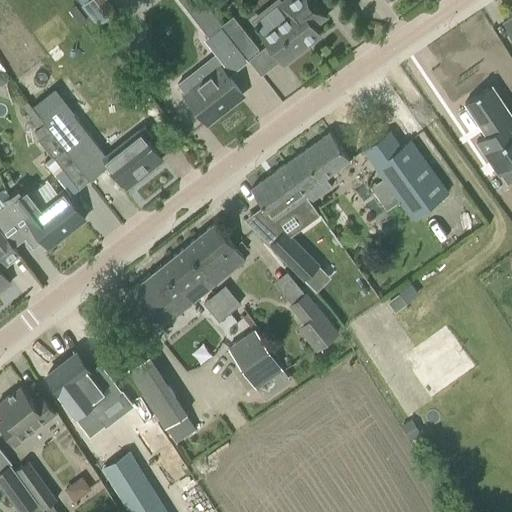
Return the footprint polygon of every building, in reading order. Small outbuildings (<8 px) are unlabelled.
[(180,0),(207,35),(208,36),(209,35),(211,34),(234,64),(235,65),(246,57),(245,56),(222,26),(220,24),(203,0),(180,0)] [(261,35),(283,62),(318,34),(312,27),(326,16),(313,0),(290,0),(296,7),(261,35)] [(511,14),(503,20),(511,35),(511,14)] [(222,23),(220,24),(222,26),(245,56),(255,48),(230,17),(222,23)] [(184,93),(194,106),(207,122),(242,94),(219,65),(184,93)] [(490,84),(464,102),(485,134),(475,140),(498,174),(511,164),(511,115),(511,116),(490,84)] [(51,130),(49,131),(49,132),(87,180),(98,171),(88,158),(100,149),(74,116),(83,108),(72,93),(62,100),(55,105),(44,89),(28,101),(45,122),(51,130)] [(45,122),(34,130),(40,139),(44,136),(49,132),(49,131),(51,130),(45,122)] [(103,157),(113,169),(126,185),(161,157),(139,129),(103,157)] [(324,177),(350,158),(330,131),(251,188),(277,224),(331,186),(324,177)] [(87,180),(49,132),(44,136),(40,139),(38,140),(75,189),(87,180)] [(374,166),(412,217),(448,192),(410,140),(374,166)] [(43,238),(49,246),(84,218),(61,189),(41,205),(27,187),(0,208),(0,229),(13,245),(24,237),(32,247),(43,238)] [(124,294),(136,310),(155,333),(227,274),(225,272),(243,258),(236,248),(215,222),(124,294)] [(0,271),(0,265),(18,252),(13,245),(0,229),(0,283),(6,279),(0,271)] [(284,232),(269,246),(300,278),(315,264),(284,232)] [(203,300),(217,320),(240,302),(225,283),(203,300)] [(303,323),(298,326),(317,350),(339,332),(306,291),(289,305),(303,323)] [(399,293),(388,301),(394,310),(406,302),(399,293)] [(282,368),(255,328),(228,347),(256,386),(282,368)] [(76,352),(48,374),(49,375),(63,393),(86,436),(105,422),(95,409),(117,392),(90,356),(83,361),(76,352)] [(511,381),(442,425),(469,467),(475,463),(479,469),(511,449),(511,381)] [(167,383),(144,397),(155,413),(177,398),(167,383)] [(0,410),(5,417),(0,420),(0,426),(15,446),(56,414),(42,395),(34,402),(21,385),(0,401),(0,410)] [(403,423),(401,424),(410,438),(412,437),(419,433),(411,419),(403,423)] [(158,425),(136,440),(168,487),(171,485),(190,474),(191,473),(158,425)] [(165,511),(129,452),(103,468),(129,511),(165,511)] [(26,461),(14,469),(39,503),(38,504),(42,509),(55,500),(26,461)] [(39,503),(14,469),(13,470),(8,464),(0,470),(0,483),(21,511),(27,511),(38,504),(39,503)] [(72,503),(105,491),(97,469),(64,481),(72,503)] [(174,494),(186,511),(215,511),(195,480),(174,494)]
